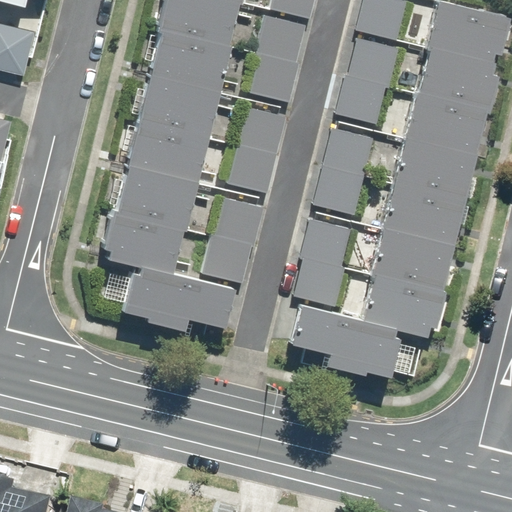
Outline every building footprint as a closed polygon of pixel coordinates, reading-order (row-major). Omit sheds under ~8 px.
[(230,44),(241,0),(165,0),(159,25),(230,44)] [(270,0),(269,7),(310,16),(313,0),(270,0)] [(404,0),(363,0),(356,30),(395,39),(404,0)] [(496,61),(507,15),(445,0),(437,0),(427,44),(496,61)] [(260,55),(297,63),(306,23),(264,14),(255,54),(260,55)] [(0,68),(22,74),(33,31),(0,22),(0,68)] [(218,88),(230,44),(159,25),(147,70),(218,88)] [(396,47),(356,38),(347,74),(387,83),(396,47)] [(484,106),(496,61),(427,44),(416,89),(484,106)] [(297,63),(260,55),(250,92),(288,100),(297,63)] [(206,133),(218,88),(147,70),(135,115),(206,133)] [(336,113),(374,121),(382,85),(344,76),(336,113)] [(473,152),(484,106),(416,89),(404,135),(473,152)] [(236,145),(276,155),(286,114),(246,105),(236,145)] [(194,178),(206,133),(135,115),(123,159),(194,178)] [(0,117),(0,163),(0,164),(11,120),(0,117)] [(370,136),(332,128),(324,164),(362,173),(370,136)] [(462,197),(473,152),(404,135),(393,180),(462,197)] [(236,145),(227,183),(267,193),(276,155),(236,145)] [(183,223),(194,178),(123,159),(111,204),(183,223)] [(313,205),(352,214),(361,175),(322,166),(313,205)] [(450,243),(462,197),(393,180),(382,226),(450,243)] [(254,244),(263,206),(223,197),(214,236),(254,244)] [(171,268),(183,223),(111,204),(100,249),(171,268)] [(349,227),(310,218),(301,256),(340,265),(349,227)] [(439,288),(450,243),(382,226),(370,271),(439,288)] [(209,235),(200,273),(242,283),(251,245),(209,235)] [(294,295),(332,304),(341,266),(303,257),(294,295)] [(138,271),(131,270),(122,310),(131,312),(146,315),(145,319),(183,327),(185,316),(224,325),(233,286),(139,264),(138,271)] [(428,334),(439,288),(370,271),(359,317),(428,334)] [(394,327),(299,304),(290,342),(327,351),(324,364),(362,373),(364,369),(388,375),(398,335),(392,333),(394,327)] [(59,511),(62,502),(23,492),(25,485),(11,481),(12,480),(1,477),(0,480),(0,511),(59,511)] [(113,511),(114,509),(81,501),(78,511),(113,511)]
